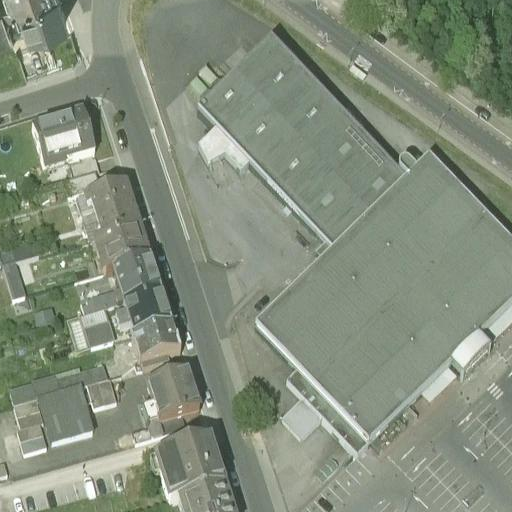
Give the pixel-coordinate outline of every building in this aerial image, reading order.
[(0,12),(0,44),(6,43),(0,26),(20,19),(28,42),(69,28),(59,0),(35,0),(11,8),(0,12)] [(8,0),(11,8),(35,0),(8,0)] [(196,121),(324,252),(315,261),(322,269),(297,293),(290,286),(265,310),(272,318),(254,335),(296,379),(286,389),(357,462),(385,435),(396,445),(465,377),(454,367),(511,310),(511,254),(427,167),(414,180),(406,172),(404,171),(401,172),(399,173),(397,175),(397,177),(397,180),(398,182),(269,49),(196,121)] [(34,66),(20,71),(25,84),(38,80),(34,66)] [(70,127),(31,138),(42,174),(92,160),(81,120),(69,124),(70,127)] [(93,166),(70,173),(74,186),(92,180),(97,179),(93,166)] [(74,186),(63,190),(68,204),(97,195),(92,180),(74,186)] [(125,194),(81,208),(85,223),(91,221),(99,247),(138,235),(125,194)] [(99,247),(93,249),(105,286),(113,284),(150,272),(138,235),(99,247)] [(78,239),(56,246),(60,259),(81,252),(78,239)] [(34,252),(0,262),(0,272),(2,277),(15,272),(38,265),(34,252)] [(15,272),(2,277),(12,311),(26,307),(15,272)] [(150,272),(113,284),(123,314),(160,302),(150,272)] [(115,301),(80,311),(84,323),(118,312),(115,301)] [(160,302),(123,314),(125,322),(116,325),(121,340),(129,338),(131,344),(169,332),(160,302)] [(131,344),(141,377),(181,365),(179,359),(177,350),(176,350),(169,332),(131,344)] [(78,375),(52,385),(57,401),(79,394),(85,393),(106,386),(102,373),(80,380),(78,375)] [(186,379),(146,393),(154,417),(142,420),(147,436),(157,433),(165,431),(196,421),(200,420),(186,379)] [(57,401),(52,385),(30,392),(31,394),(7,402),(12,415),(37,407),(57,401)] [(106,386),(85,393),(92,416),(114,410),(106,386)] [(57,401),(37,407),(44,432),(50,452),(92,440),(79,394),(57,401)] [(44,432),(37,407),(12,415),(19,439),(13,441),(20,462),(44,455),(37,434),(44,432)] [(196,421),(165,431),(168,440),(199,430),(196,421)] [(165,431),(157,433),(147,436),(132,441),(135,450),(168,440),(165,431)] [(208,447),(154,463),(169,510),(178,508),(223,493),(208,447)] [(228,511),(223,493),(178,508),(179,511),(228,511)]
